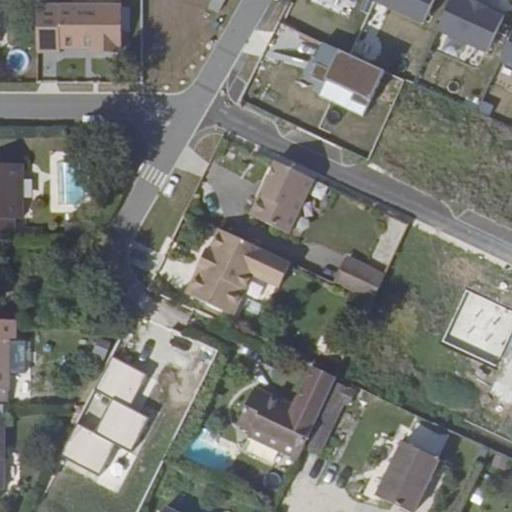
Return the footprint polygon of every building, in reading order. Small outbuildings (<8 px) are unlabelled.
[(217,13),(224,0),(213,0),(208,8),(217,13)] [(374,0),(374,2),(424,24),(434,0),(374,0)] [(470,0),(451,0),(438,31),(488,53),(505,16),(470,0)] [(135,5),(121,6),(121,33),(135,33),(135,5)] [(36,15),(36,54),(59,54),(59,51),(59,45),(89,45),(90,50),(90,52),(118,53),(118,49),(121,50),(121,33),(121,6),(59,6),(59,15),(36,15)] [(59,6),(36,6),(36,15),(59,15),(59,6)] [(306,67),(315,34),(273,23),(264,56),(306,67)] [(511,36),(500,63),(511,67),(511,36)] [(317,92),(364,114),(386,67),(323,38),(304,77),(321,85),(317,92)] [(288,234),(313,180),(275,162),(265,182),(258,198),(251,212),(254,218),(288,234)] [(0,235),(14,235),(14,220),(22,220),(22,164),(0,164),(0,235)] [(65,225),(65,236),(95,235),(95,225),(65,225)] [(289,263),(218,230),(208,251),(205,249),(196,267),(198,268),(186,294),(231,315),(251,274),(278,287),(289,263)] [(335,284),(372,301),(384,276),(347,259),(335,284)] [(16,321),(0,320),(0,391),(9,391),(8,340),(16,340),(16,321)] [(103,362),(111,344),(99,339),(91,356),(103,362)] [(315,368),(310,366),(291,406),(296,409),(315,368)] [(333,382),(336,378),(315,368),(296,409),(294,414),(251,394),(237,424),(250,431),(247,436),(297,460),(304,445),(333,382)] [(355,391),(333,382),(304,445),(321,453),(344,403),(349,405),(355,391)] [(294,414),(296,409),(291,406),(254,388),(251,394),(294,414)] [(0,406),(5,406),(9,406),(9,391),(0,391),(0,406)] [(129,453),(147,412),(112,397),(96,432),(76,423),(61,458),(114,481),(119,470),(104,464),(112,445),(129,453)] [(402,442),(391,465),(395,467),(391,475),(387,473),(375,497),(407,511),(414,511),(440,460),(402,442)]
